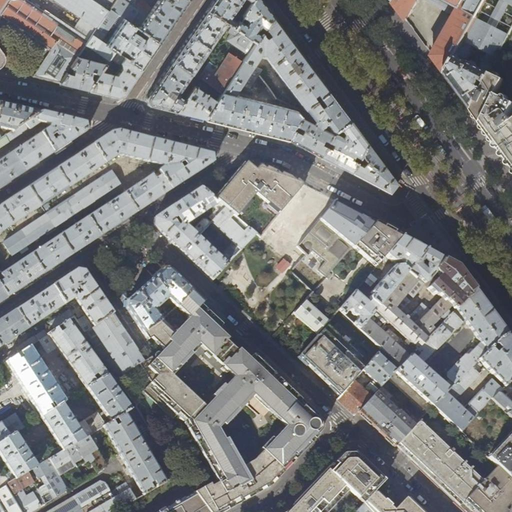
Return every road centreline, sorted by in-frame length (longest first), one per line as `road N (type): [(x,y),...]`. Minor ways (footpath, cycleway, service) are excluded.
road 1 (residential): [(429,198),(396,215),(283,155),(120,115)]
road 2 (residential): [(135,221),(347,425)]
road 3 (primary): [(511,231),(345,7)]
road 4 (primary): [(309,33),(429,198)]
road 5 (residential): [(201,0),(120,115)]
road 6 (primary): [(429,198),(511,308)]
road 7 (residential): [(251,511),(279,496),(347,425)]
road 8 (residential): [(347,425),(439,511)]
road 9 (residential): [(120,115),(0,84)]
